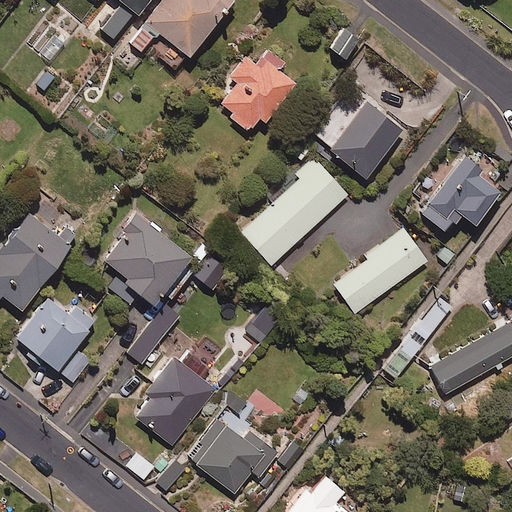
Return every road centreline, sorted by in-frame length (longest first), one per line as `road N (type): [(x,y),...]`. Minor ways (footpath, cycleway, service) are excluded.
road 1 (residential): [(0,410),(128,511)]
road 2 (residential): [(393,0),(511,93)]
